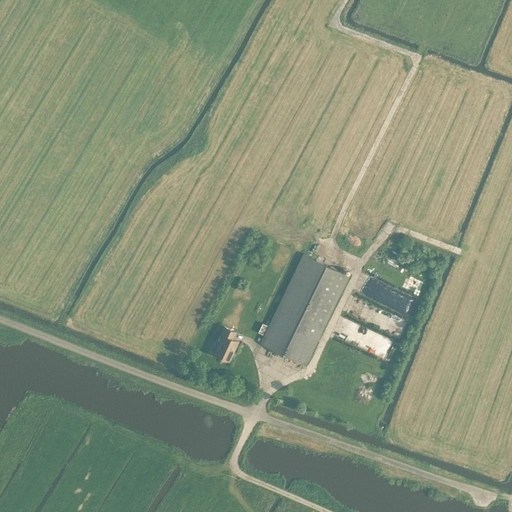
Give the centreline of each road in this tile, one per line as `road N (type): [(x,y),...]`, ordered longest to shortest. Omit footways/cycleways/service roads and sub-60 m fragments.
road 1 (unclassified): [(0,318),(491,497)]
road 2 (track): [(324,511),(238,475),(234,463),(254,413)]
